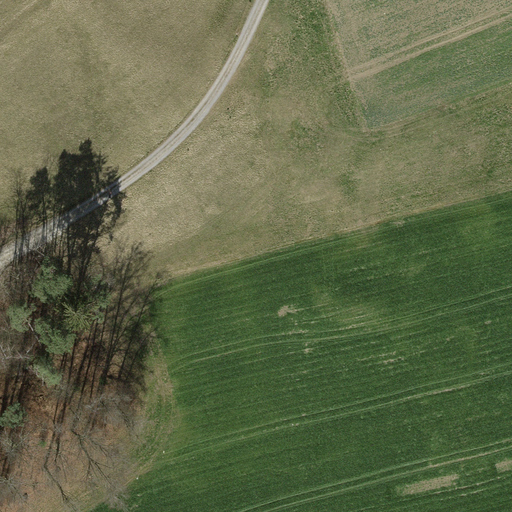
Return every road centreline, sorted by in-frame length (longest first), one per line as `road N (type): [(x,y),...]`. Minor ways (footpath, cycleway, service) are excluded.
road 1 (track): [(0,267),(160,161),(219,100),(263,0)]
road 2 (track): [(0,384),(114,240),(160,161)]
